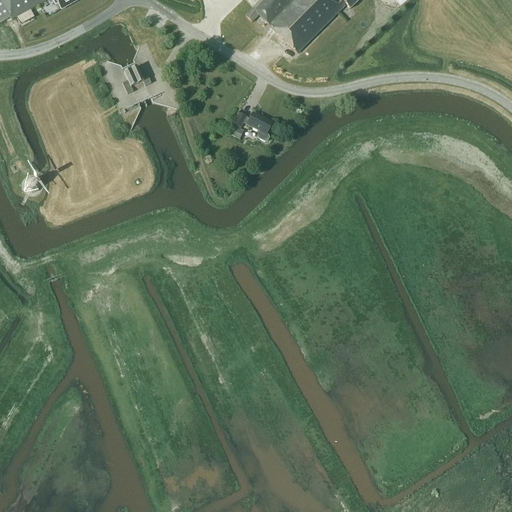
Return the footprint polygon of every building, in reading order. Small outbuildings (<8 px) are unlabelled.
[(77,0),(0,0),(0,24),(10,19),(11,21),(48,0),(52,0),(56,6),(58,4),(61,10),(78,0),(77,0)] [(338,0),(338,1),(336,0),(262,0),(261,1),(254,9),(245,17),(252,23),(259,17),(297,55),(346,6),(350,10),(359,0),(338,0)] [(25,23),(21,16),(16,19),(20,26),(25,23)] [(141,76),(137,68),(124,74),(128,82),(122,84),(127,95),(133,93),(131,88),(143,83),(145,87),(151,84),(146,73),(141,76)] [(267,136),(273,124),(253,114),(250,120),(239,114),(234,125),(241,128),(243,124),(260,132),(258,137),(258,139),(265,143),(268,142),(269,139),(268,137),(267,136)] [(244,132),(235,127),(230,136),(240,141),(244,132)] [(38,182),(33,179),(27,181),(25,186),(27,191),(32,194),(37,192),(40,187),(38,182)]
